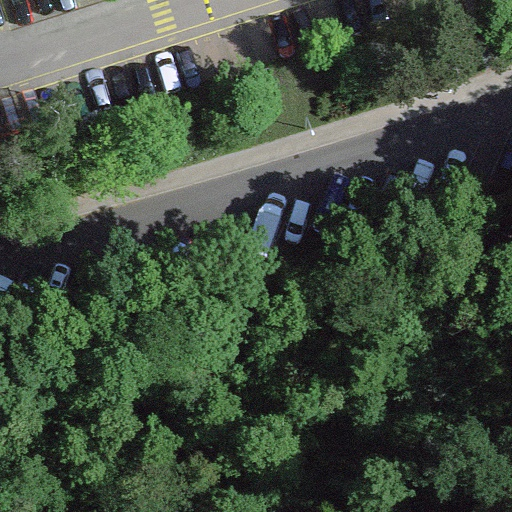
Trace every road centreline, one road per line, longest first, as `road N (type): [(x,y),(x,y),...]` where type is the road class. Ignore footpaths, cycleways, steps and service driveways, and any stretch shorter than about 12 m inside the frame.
road 1 (residential): [(511,90),(0,253)]
road 2 (track): [(511,250),(59,394),(0,401)]
